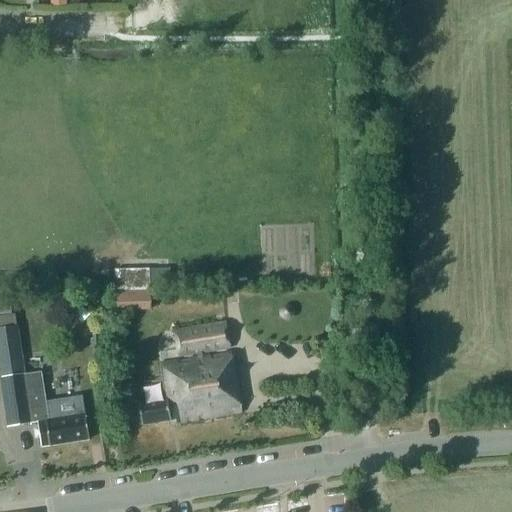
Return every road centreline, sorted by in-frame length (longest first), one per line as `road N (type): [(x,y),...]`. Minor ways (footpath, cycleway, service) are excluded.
road 1 (tertiary): [(139,492),(511,446)]
road 2 (tertiary): [(17,511),(139,492)]
